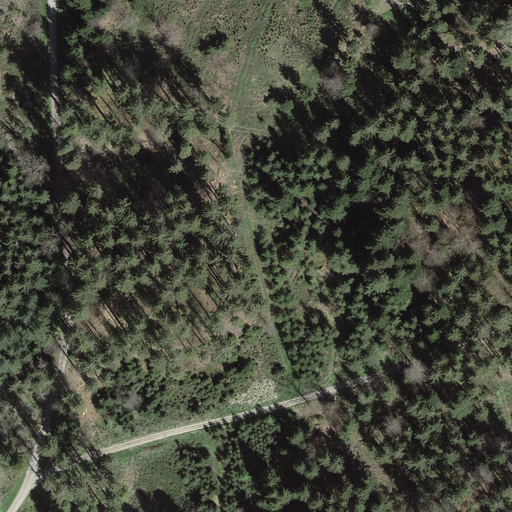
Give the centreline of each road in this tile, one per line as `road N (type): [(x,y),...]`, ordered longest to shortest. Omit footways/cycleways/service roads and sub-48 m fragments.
road 1 (track): [(53,0),(64,333),(30,481),(10,511)]
road 2 (track): [(511,330),(30,481)]
